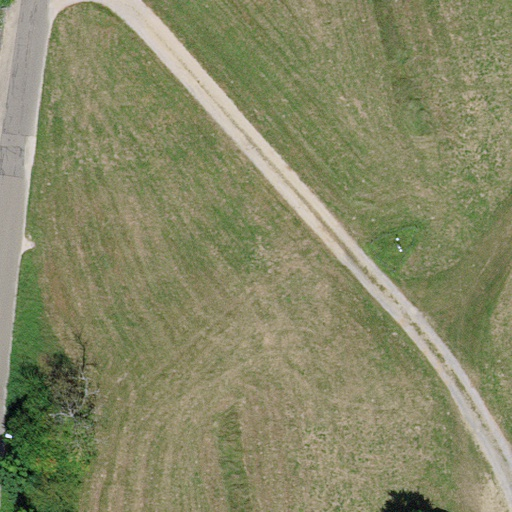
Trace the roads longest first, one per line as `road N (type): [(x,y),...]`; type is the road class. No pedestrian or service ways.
road 1 (track): [(126,0),(235,103),(449,345),(511,461)]
road 2 (residential): [(0,298),(47,0)]
